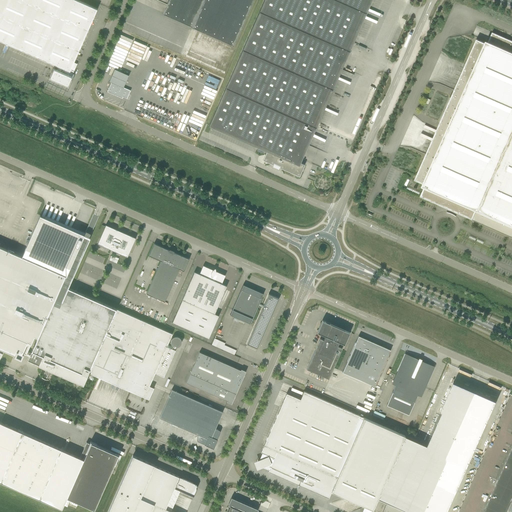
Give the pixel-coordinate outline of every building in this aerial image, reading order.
[(97,9),(75,0),(0,0),(0,40),(58,66),(57,68),(58,69),(57,70),(56,71),(54,70),(50,78),(68,86),(71,77),(69,76),(70,75),(69,75),(70,73),(73,74),(75,68),(72,67),(97,9)] [(253,0),(169,0),(163,15),(233,46),(253,0)] [(264,0),(209,125),(209,126),(267,151),(263,160),(273,165),(274,163),(280,166),(279,168),(299,176),(305,164),(300,162),(371,0),(264,0)] [(454,214),(455,214),(456,211),(472,219),(511,236),(511,40),(492,32),(488,42),(486,41),(486,43),(476,39),(414,180),(424,184),(423,185),(425,186),(423,189),(420,196),(448,208),(447,211),(449,211),(450,212),(451,212),(453,213),(454,214)] [(124,88),(126,82),(129,76),(114,70),(109,81),(111,82),(107,92),(119,97),(120,96),(127,99),(130,91),(124,88)] [(40,215),(22,256),(65,275),(63,280),(70,283),(90,237),(84,235),(85,232),(46,215),(44,217),(40,215)] [(105,226),(105,227),(98,244),(127,257),(135,238),(123,232),(122,234),(105,226)] [(154,243),(149,256),(161,261),(147,294),(164,302),(179,269),(184,271),(189,259),(174,252),(173,254),(169,252),(169,250),(154,243)] [(0,348),(21,357),(23,353),(29,356),(63,280),(65,275),(22,256),(0,246),(0,348)] [(199,274),(194,272),(172,322),(208,339),(219,316),(214,314),(227,286),(221,283),(225,275),(224,275),(224,277),(223,276),(220,274),(217,272),(215,271),(213,270),(212,270),(208,269),(205,268),(204,268),(203,268),(204,266),(203,266),(199,274)] [(89,371),(116,309),(68,288),(70,283),(63,280),(29,356),(27,360),(83,385),(89,371)] [(262,307),(246,344),(257,348),(279,298),(268,294),(263,306),(259,304),(263,294),(243,285),(230,315),(250,324),(258,305),(262,307)] [(116,309),(89,371),(140,393),(140,394),(147,397),(151,389),(153,390),(154,388),(149,386),(155,373),(164,377),(175,351),(166,347),(172,334),(116,309)] [(306,369),(329,379),(342,348),(337,346),(339,342),(344,344),(349,332),(322,320),(317,332),(325,336),(323,340),(320,339),(306,369)] [(358,336),(342,372),(374,386),(390,350),(358,336)] [(214,338),(212,345),(234,354),(236,350),(224,345),(225,343),(214,338)] [(242,369),(235,366),(235,367),(199,352),(186,383),(213,395),(218,386),(236,394),(246,371),(242,370),(242,369)] [(421,360),(419,359),(418,360),(406,354),(396,376),(399,378),(395,385),(392,392),(387,405),(409,415),(415,402),(418,395),(421,388),(424,389),(434,366),(421,361),(421,360)] [(373,509),(371,511),(447,511),(456,491),(470,459),(496,400),(475,391),(454,382),(426,445),(405,436),(373,509)] [(218,386),(213,395),(227,401),(228,401),(229,397),(233,399),(236,394),(218,386)] [(172,389),(159,418),(198,435),(196,439),(197,441),(204,444),(204,445),(211,448),(214,447),(217,439),(220,432),(219,430),(215,428),(223,412),(172,389)] [(260,459),(258,460),(260,467),(263,466),(263,467),(269,469),(268,471),(328,498),(331,491),(373,509),(405,436),(304,391),(300,399),(286,393),(261,452),(262,452),(260,458),(260,459)] [(97,444),(90,441),(89,443),(86,442),(80,457),(61,449),(23,432),(23,431),(18,429),(18,430),(0,422),(0,481),(40,499),(62,509),(64,505),(68,507),(69,503),(76,506),(78,502),(94,509),(118,454),(97,445),(97,444)] [(511,511),(511,448),(483,511),(511,511)] [(133,455),(107,511),(173,511),(165,508),(174,487),(193,496),(197,488),(197,486),(197,485),(196,484),(195,483),(179,476),(179,477),(154,466),(155,465),(133,455)] [(256,511),(258,509),(231,497),(228,505),(230,506),(226,511),(256,511)]
